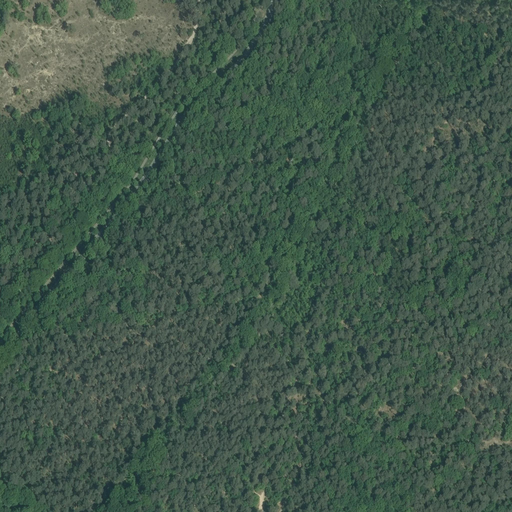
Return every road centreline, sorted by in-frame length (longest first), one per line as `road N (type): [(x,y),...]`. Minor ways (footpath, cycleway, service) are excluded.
road 1 (secondary): [(0,353),(121,212),(199,100),(247,59),(278,0)]
road 2 (track): [(0,236),(39,220),(59,203),(70,177),(100,163),(121,123),(188,48),(200,0)]
